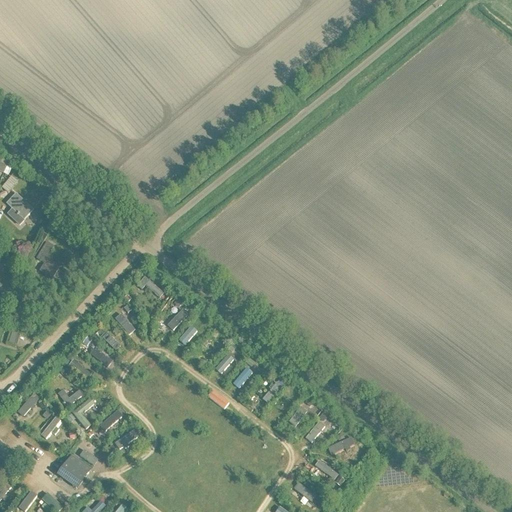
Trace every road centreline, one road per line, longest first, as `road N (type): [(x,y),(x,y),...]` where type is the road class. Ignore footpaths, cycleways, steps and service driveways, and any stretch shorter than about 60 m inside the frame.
road 1 (unclassified): [(489,511),(144,246)]
road 2 (unclassified): [(144,246),(443,0)]
road 3 (track): [(262,511),(291,468),(291,451),(159,351),(140,357),(121,389),(155,435),(133,465)]
road 4 (unclassified): [(0,395),(144,246)]
road 5 (track): [(0,441),(59,492),(77,496),(116,476),(157,511)]
road 6 (unclassified): [(144,246),(0,135)]
